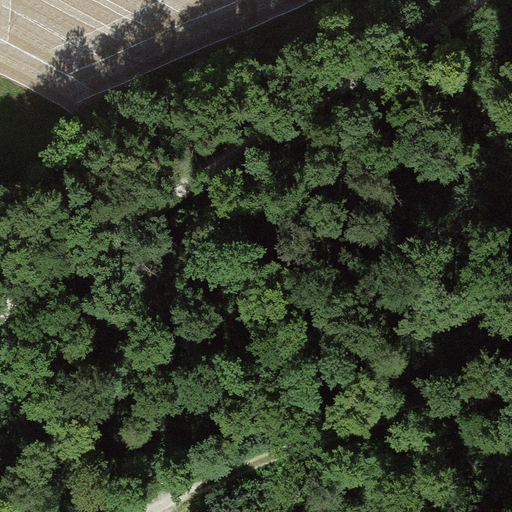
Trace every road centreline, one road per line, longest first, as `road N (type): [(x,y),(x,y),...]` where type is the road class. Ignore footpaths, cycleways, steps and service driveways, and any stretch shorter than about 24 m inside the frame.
road 1 (track): [(481,0),(269,131),(0,317)]
road 2 (track): [(165,511),(224,475),(324,437),(414,408),(511,390)]
